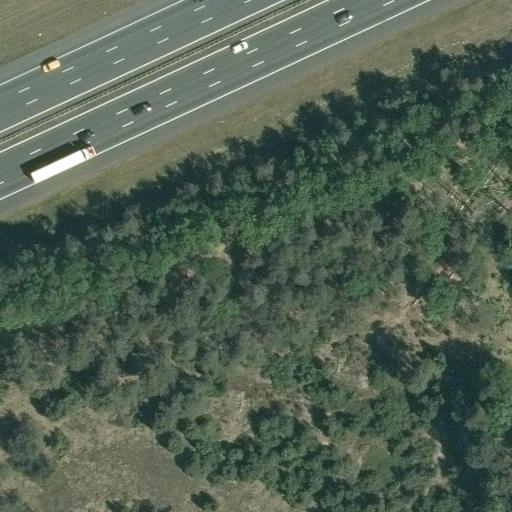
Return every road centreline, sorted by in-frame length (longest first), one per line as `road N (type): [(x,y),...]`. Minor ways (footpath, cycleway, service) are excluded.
road 1 (motorway): [(0,175),(379,0)]
road 2 (motorway): [(231,0),(0,108)]
